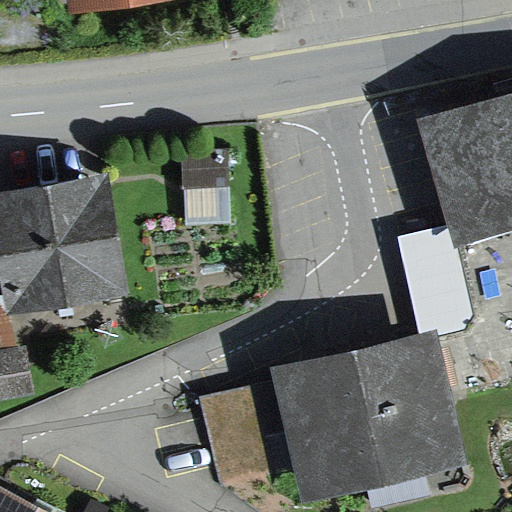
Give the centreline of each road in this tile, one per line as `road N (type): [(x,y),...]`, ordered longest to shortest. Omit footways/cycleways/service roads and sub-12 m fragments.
road 1 (residential): [(81,415),(320,298),(357,252),(326,77)]
road 2 (tertiary): [(326,77),(0,117)]
road 3 (tertiary): [(511,39),(326,77)]
road 4 (residential): [(193,511),(122,459),(81,415)]
